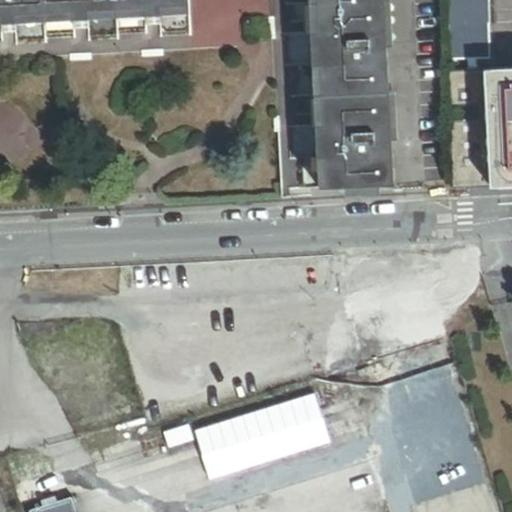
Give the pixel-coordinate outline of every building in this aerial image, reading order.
[(273,19),(271,0),(190,0),(191,5),(162,7),(163,15),(147,15),(147,8),(119,9),(92,10),(92,19),(76,20),(76,11),(47,13),(19,14),(20,23),(5,23),(5,15),(0,15),(0,59),(250,46),(249,20),(273,19)] [(191,5),(190,0),(0,0),(0,15),(5,15),(5,23),(20,23),(19,14),(47,13),(76,11),(76,20),(92,19),(92,10),(119,9),(147,8),(147,15),(163,15),(162,7),(191,5)] [(271,0),(273,19),(282,189),(300,188),(320,187),(328,186),(327,158),(319,158),(317,124),(325,123),(324,113),(323,95),(322,66),(314,66),(312,33),(314,33),(320,32),(319,22),(318,4),(318,0),(271,0)] [(318,0),(318,4),(319,22),(320,32),(314,33),(312,33),(314,66),(322,66),(323,95),(324,113),(325,123),(317,124),(319,158),(327,158),(328,186),(396,183),(386,0),(318,0)] [(491,57),(488,0),(447,0),(449,71),(477,70),(477,57),(491,57)] [(489,184),(511,183),(511,68),(477,70),(449,71),(453,186),(489,184)]
